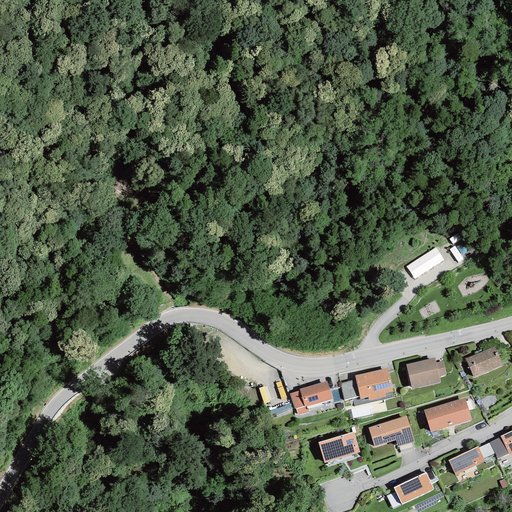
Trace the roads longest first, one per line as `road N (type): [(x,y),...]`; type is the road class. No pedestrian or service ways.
road 1 (tertiary): [(369,357),(296,364),(217,320),(170,318),(67,392),(0,497)]
road 2 (residential): [(340,498),(511,417)]
road 3 (tertiary): [(511,322),(369,357)]
